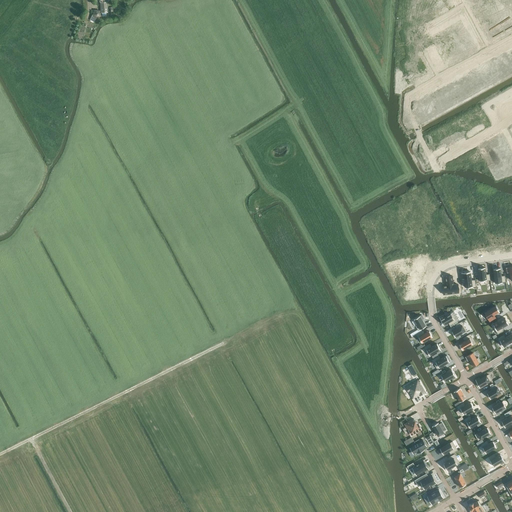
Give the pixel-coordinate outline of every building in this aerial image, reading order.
[(97,0),(98,0),(99,0),(100,3),(101,13),(102,13),(102,16),(106,15),(106,13),(108,12),(107,2),(104,2),(103,0),(97,0)] [(419,0),(420,1),(409,7),(412,13),(409,15),(412,21),(440,5),(437,0),(419,0)] [(485,5),(475,10),(478,16),(488,11),(485,5)] [(99,11),(94,10),(90,20),(94,22),(96,18),(100,16),(99,11)] [(488,11),(478,16),(481,21),(491,16),(488,11)] [(498,22),(493,25),(498,35),(504,32),(498,22)] [(462,24),(452,29),(455,35),(457,34),(463,31),(465,29),(462,24)] [(493,25),(487,28),(493,38),(498,35),(493,25)] [(463,31),(457,34),(462,43),(468,40),(463,31)] [(417,35),(407,41),(410,46),(419,41),(420,40),(417,35)] [(410,46),(408,47),(411,53),(422,47),(419,41),(410,46)] [(459,53),(454,56),(458,64),(464,61),(459,53)] [(454,56),(448,59),(453,67),(458,64),(454,56)] [(448,59),(443,62),(447,70),(453,67),(448,59)] [(511,70),(507,62),(502,65),(507,75),(511,71),(511,70)] [(418,65),(407,70),(410,76),(419,71),(421,70),(418,65)] [(502,65),(496,68),(502,78),(507,75),(502,65)] [(410,76),(409,77),(412,82),(422,77),(419,71),(410,76)] [(488,73),(483,77),(488,86),(494,83),(488,73)] [(483,77),(478,80),(483,89),(488,86),(483,77)] [(469,83),(463,86),(469,96),(474,93),(469,83)] [(463,86),(458,89),(463,99),(469,96),(463,86)] [(451,96),(445,99),(451,109),(456,106),(451,96)] [(445,99),(440,102),(445,112),(451,109),(445,99)] [(426,109),(425,109),(426,111),(429,117),(431,119),(431,118),(436,115),(431,106),(426,109)] [(426,111),(417,116),(420,122),(429,117),(426,111)] [(485,267),(478,268),(480,282),(490,280),(489,274),(486,274),(485,267)] [(500,268),(493,269),(495,283),(506,282),(505,275),(501,276),(500,268)] [(461,273),(462,279),(464,279),(466,287),(465,287),(465,288),(466,288),(466,287),(472,286),(472,287),(476,287),(475,279),(472,280),(471,274),(470,272),(465,273),(465,272),(464,272),(464,273),(462,273),(461,273)] [(446,285),(443,286),(444,295),(447,294),(455,293),(459,293),(458,284),(453,284),(452,276),(445,277),(446,285)] [(496,306),(484,313),(490,322),(496,318),(494,315),(500,312),(496,306)] [(443,315),(439,318),(444,325),(448,323),(450,326),(457,322),(452,313),(444,317),(443,315)] [(422,315),(414,319),(418,325),(416,326),(418,330),(426,326),(422,320),(424,319),(422,315)] [(505,318),(493,325),(498,334),(503,331),(502,328),(509,324),(505,318)] [(456,329),(452,331),(456,339),(460,337),(459,335),(467,331),(462,322),(455,326),(456,329)] [(423,331),(416,335),(421,343),(432,337),(429,331),(425,334),(423,331)] [(504,334),(497,338),(499,342),(500,341),(503,347),(511,342),(511,344),(511,333),(506,337),(504,334)] [(465,341),(458,345),(462,351),(474,344),(469,335),(463,338),(465,341)] [(430,344),(424,347),(429,356),(436,352),(437,354),(441,351),(437,344),(431,347),(430,344)] [(473,353),(465,357),(468,361),(470,360),(473,366),(481,362),(478,358),(476,359),(473,353)] [(439,356),(432,360),(437,369),(450,361),(447,355),(440,359),(439,356)] [(452,370),(441,376),(445,382),(451,378),(452,380),(456,378),(452,370)] [(479,377),(475,380),(480,387),(492,380),(489,374),(480,379),(479,377)] [(406,387),(408,392),(409,391),(413,398),(419,394),(420,395),(425,393),(424,392),(418,380),(406,387)] [(491,390),(487,393),(490,399),(501,393),(496,384),(490,387),(491,390)] [(460,388),(454,391),(460,402),(466,398),(460,388)] [(502,401),(492,407),(496,415),(500,413),(499,411),(506,407),(502,401)] [(463,403),(456,407),(462,415),(474,408),(471,402),(465,406),(463,403)] [(511,415),(501,422),(504,428),(511,423),(511,415)] [(470,416),(464,420),(466,423),(469,428),(477,424),(478,426),(481,424),(477,416),(472,419),(470,416)] [(414,419),(404,424),(411,436),(420,430),(422,430),(418,424),(417,425),(414,419)] [(438,423),(432,426),(438,436),(444,433),(438,423)] [(487,428),(475,435),(478,441),(487,436),(488,437),(491,435),(487,428)] [(415,445),(410,447),(414,454),(417,452),(418,453),(424,450),(423,448),(427,446),(423,440),(420,442),(419,439),(414,442),(415,445)] [(452,441),(439,449),(442,455),(449,451),(451,454),(457,450),(456,447),(452,441)] [(487,441),(481,444),(486,453),(496,447),(493,441),(489,444),(487,441)] [(447,462),(444,464),(448,472),(452,470),(451,468),(459,463),(454,454),(447,458),(449,461),(447,462)] [(494,454),(488,457),(493,466),(500,463),(501,464),(505,462),(500,454),(496,457),(494,454)] [(413,463),(407,466),(409,470),(412,468),(417,475),(416,475),(417,476),(428,469),(425,464),(424,461),(419,464),(419,463),(418,464),(419,464),(417,465),(416,465),(415,466),(413,463)] [(427,473),(414,480),(415,481),(415,480),(417,484),(417,483),(418,486),(421,485),(422,484),(422,485),(425,489),(424,489),(425,490),(436,483),(436,482),(436,483),(436,482),(432,476),(432,475),(429,477),(428,478),(425,474),(427,474),(427,473)] [(460,473),(454,477),(460,487),(466,484),(460,473)] [(439,489),(427,496),(432,504),(436,501),(436,502),(439,500),(443,497),(439,489)] [(469,506),(468,506),(471,511),(483,505),(482,505),(479,500),(475,503),(474,502),(469,505),(469,506)]
